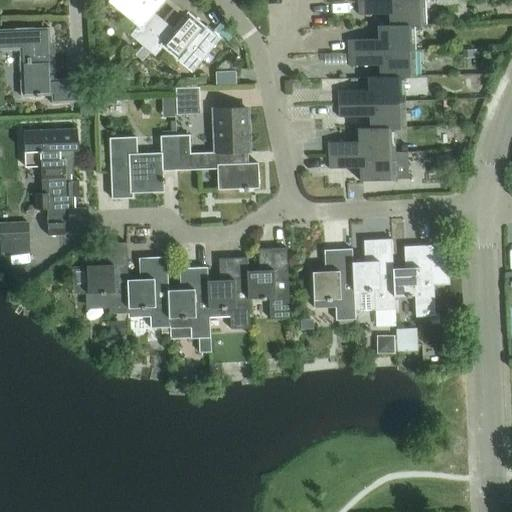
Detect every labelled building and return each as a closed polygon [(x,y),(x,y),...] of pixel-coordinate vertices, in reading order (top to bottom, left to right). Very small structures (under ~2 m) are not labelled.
[(129,36),(142,47),(164,21),(155,13),(166,0),(110,0),(108,2),(137,26),(129,36)] [(414,26),(414,27),(426,26),(425,0),(358,3),(359,16),(389,15),(389,26),(389,27),(414,26)] [(173,29),(164,21),(142,47),(155,58),(163,49),(192,73),(220,39),(188,12),(173,29)] [(234,37),(221,25),(216,30),(228,42),(234,37)] [(348,54),(415,51),(414,27),(414,26),(389,27),(389,26),(377,26),(377,39),(348,41),(348,54)] [(81,114),(94,113),(92,78),(52,80),(49,28),(0,30),(0,51),(19,51),(21,98),(52,96),(52,104),(80,103),(81,114)] [(241,48),(234,39),(229,43),(235,52),(241,48)] [(415,51),(348,54),(349,67),(379,66),(379,77),(379,78),(404,77),(404,78),(416,77),(415,51)] [(112,65),(94,65),(95,82),(101,82),(111,73),(112,73),(112,65)] [(235,72),(215,73),(216,87),(236,87),(235,72)] [(379,78),(379,77),(367,78),(368,91),(338,92),(338,106),(405,103),(404,78),(404,77),(379,78)] [(176,89),(177,115),(200,114),(199,88),(176,89)] [(394,129),(406,129),(405,103),(338,106),(339,119),(369,117),(369,129),(370,129),(394,129)] [(189,135),(185,136),(178,136),(180,171),(217,169),(218,191),(259,189),(258,163),(248,164),(246,108),(214,109),(216,153),(190,154),(189,135)] [(65,236),(65,226),(65,224),(86,224),(85,208),(75,209),(74,198),(80,198),(79,182),(71,183),(71,175),(73,175),(73,163),(74,163),(74,151),(78,151),(78,129),(24,131),(25,168),(41,167),(42,180),(47,180),(47,194),(35,194),(36,210),(48,210),(49,237),(65,236)] [(328,156),(395,154),(394,129),(370,129),(369,129),(357,129),(358,142),(328,143),(328,156)] [(112,199),(122,199),(133,198),(133,193),(164,192),(163,172),(180,171),(178,136),(161,137),(161,153),(137,154),(137,137),(109,139),(112,199)] [(395,154),(328,156),(329,170),(359,168),(359,182),(408,180),(407,153),(395,154)] [(449,161),(440,161),(441,174),(449,174),(449,161)] [(30,253),(29,222),(0,222),(0,233),(1,254),(30,253)] [(378,262),(353,263),(352,263),(353,291),(354,291),(355,312),(375,311),(395,310),(394,297),(393,269),(392,240),(377,240),(378,262)] [(129,314),(129,308),(127,280),(128,280),(127,243),(112,244),(112,265),(86,266),(88,306),(109,305),(110,315),(129,314)] [(416,317),(436,316),(434,286),(450,285),(448,245),(417,247),(418,268),(393,269),(394,297),(415,296),(416,317)] [(272,270),(248,271),(247,271),(248,299),(249,299),(269,298),(270,320),(290,319),(287,248),(272,249),(272,270)] [(355,320),(355,312),(354,291),(353,291),(352,263),(353,263),(352,249),(337,250),(338,271),(312,272),(314,301),(314,309),(335,308),(336,321),(355,320)] [(153,279),(128,280),(127,280),(129,308),(149,307),(150,328),(170,328),(170,318),(169,318),(168,290),(167,257),(152,258),(153,279)] [(233,280),(208,281),(207,281),(209,309),(210,317),(230,316),(230,329),(250,329),(249,299),(248,299),(247,271),(248,271),(247,258),(232,259),(233,280)] [(193,289),(168,290),(169,318),(170,318),(170,328),(191,327),(191,339),(199,339),(211,338),(210,317),(209,309),(207,281),(208,281),(207,268),(192,268),(193,289)] [(314,330),(313,320),(301,320),(301,330),(314,330)] [(110,322),(111,337),(127,337),(126,322),(110,322)] [(417,329),(397,330),(397,352),(417,351),(417,329)] [(395,353),(395,336),(376,336),(377,354),(395,353)] [(211,338),(199,339),(200,353),(211,353),(211,338)]
